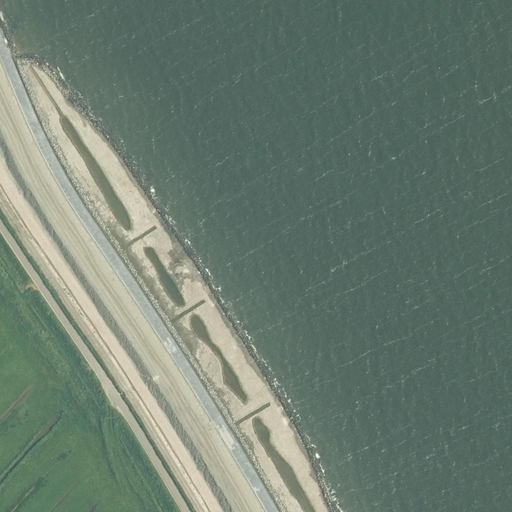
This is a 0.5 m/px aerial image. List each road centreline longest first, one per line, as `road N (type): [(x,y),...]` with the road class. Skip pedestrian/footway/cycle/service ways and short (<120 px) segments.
road 1 (tertiary): [(191,511),(107,375),(0,167)]
road 2 (track): [(142,511),(122,473),(114,431),(119,394)]
